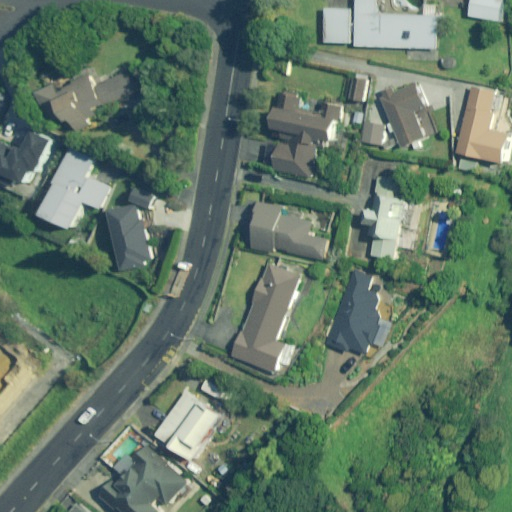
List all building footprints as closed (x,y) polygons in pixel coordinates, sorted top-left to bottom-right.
[(360,0),(360,22),(355,22),(356,9),(329,8),(328,42),(355,43),(356,33),(359,33),(359,45),(440,48),(442,5),(429,5),(428,15),(381,13),(381,0),(360,0)] [(507,0),(475,0),(473,16),(504,21),(507,0)] [(77,84),(68,89),(69,91),(64,93),(59,83),(39,92),(47,108),(64,100),(65,103),(73,120),(75,119),(81,131),(97,124),(94,118),(101,115),(98,108),(140,89),(132,72),(101,86),(95,73),(76,82),(77,84)] [(354,100),(370,101),(371,75),(360,74),(360,78),(358,78),(358,81),(357,81),(357,86),(356,86),(355,93),(354,93),(354,100)] [(406,150),(416,145),(417,149),(423,146),(421,143),(432,139),(421,115),(434,110),(421,81),(399,91),(397,88),(386,93),(388,95),(384,97),(406,150)] [(479,172),(482,157),(511,163),(511,132),(496,129),(500,112),(496,111),(501,91),(475,86),(461,153),(465,153),(461,168),(479,172)] [(0,118),(10,97),(0,92),(0,118)] [(280,129),(289,131),(287,143),(283,143),(282,145),(270,143),(267,165),(279,167),(279,171),(317,177),(323,136),(341,139),(346,106),(328,103),(327,112),(303,108),(305,97),(302,97),(303,94),(290,92),(290,95),(286,94),(280,129)] [(387,124),(367,123),(366,143),(386,144),(388,149),(399,144),(397,137),(386,142),(387,124)] [(39,133),(31,151),(22,146),(21,149),(1,140),(0,142),(0,177),(1,178),(4,172),(19,178),(13,191),(32,199),(58,142),(39,133)] [(114,186),(91,175),(99,159),(75,148),(58,184),(61,186),(47,216),(76,230),(89,203),(103,209),(114,186)] [(422,207),(409,206),(412,181),(382,177),(377,209),(370,208),(368,225),(375,226),(374,236),(379,237),(376,255),(402,259),(406,227),(416,228),(417,225),(420,225),(422,207)] [(132,189),(127,202),(148,210),(153,197),(132,189)] [(279,254),(281,248),(331,260),(336,239),(317,235),(318,228),(327,230),(330,217),(269,202),(264,201),(261,214),(264,215),(257,249),(279,254)] [(119,274),(142,269),(148,263),(136,208),(106,214),(119,274)] [(283,372),(287,363),(292,365),(299,347),(293,345),(294,342),(285,338),(307,276),(275,264),(250,332),(248,331),(239,356),(283,372)] [(383,292),(372,290),(378,276),(359,268),(329,343),(354,352),(355,348),(374,355),(378,343),(390,348),(397,331),(385,327),(383,292)] [(231,416),(192,390),(162,434),(200,460),(231,416)] [(151,444),(137,459),(140,462),(128,476),(124,473),(114,485),(138,507),(133,511),(164,511),(166,511),(159,505),(167,496),(173,503),(192,481),(151,444)]
